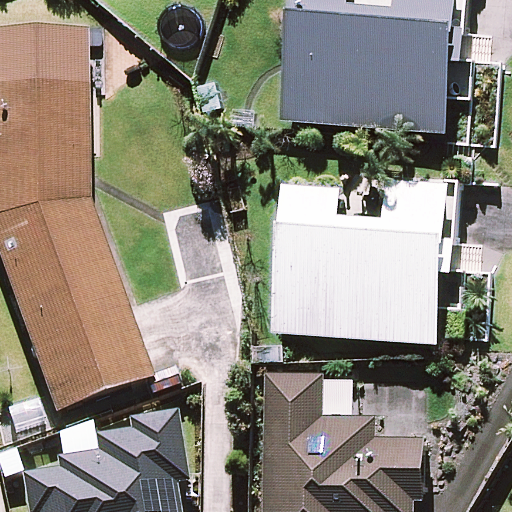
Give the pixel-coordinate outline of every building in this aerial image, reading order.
[(351,6),(351,0),(294,0),(285,123),(447,135),(457,0),(397,0),(397,9),(351,6)] [(90,87),(0,87),(0,257),(56,417),(150,385),(91,212),(90,87)] [(439,346),(451,186),(391,182),(387,224),(340,221),(342,192),(286,188),(275,333),(439,346)] [(416,511),(417,504),(429,505),(432,440),(381,438),(381,422),(354,420),(356,379),(271,375),(264,511),(416,511)] [(181,511),(177,489),(190,487),(178,412),(130,420),(132,433),(97,439),(100,454),(61,461),(63,473),(24,479),(29,511),(181,511)]
